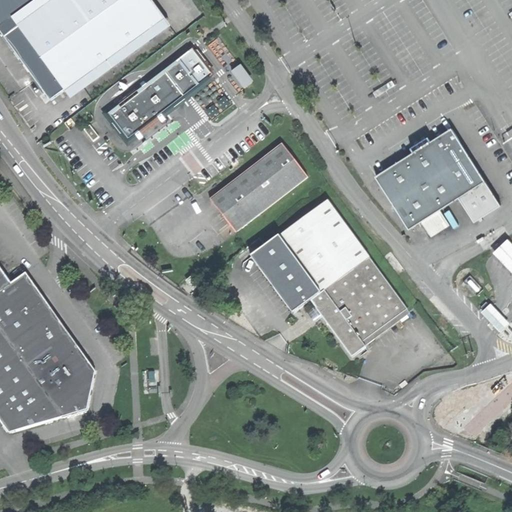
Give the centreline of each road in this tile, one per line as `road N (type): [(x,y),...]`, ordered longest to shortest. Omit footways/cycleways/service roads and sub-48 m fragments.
road 1 (secondary): [(370,410),(154,278),(99,231),(0,111)]
road 2 (secondary): [(0,144),(81,244),(139,295),(331,417),(349,437)]
road 3 (secondary): [(34,478),(138,460),(194,463),(296,487),(377,478)]
road 4 (secondary): [(349,447),(328,470),(305,478),(166,445),(114,449),(34,478)]
